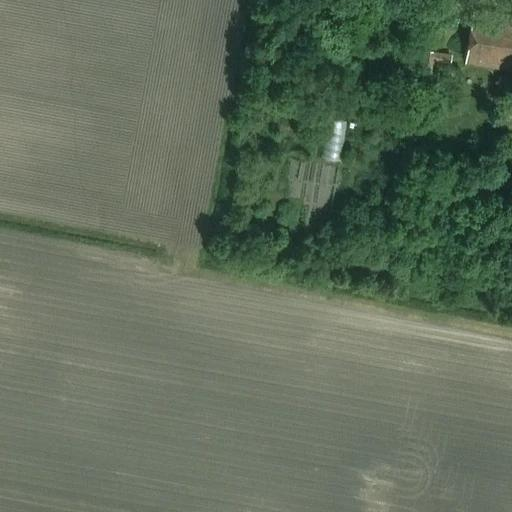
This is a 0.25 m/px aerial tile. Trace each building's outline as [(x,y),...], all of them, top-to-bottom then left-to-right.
[(511,17),(473,10),(464,62),(511,70),(511,17)] [(452,55),(424,50),(421,71),(431,73),(433,61),(450,64),(452,55)] [(359,81),(362,53),(349,52),(347,80),(359,81)] [(511,76),(505,76),(505,77),(499,76),(496,92),(511,94),(511,76)] [(346,158),(349,119),(329,117),(325,156),(346,158)]
